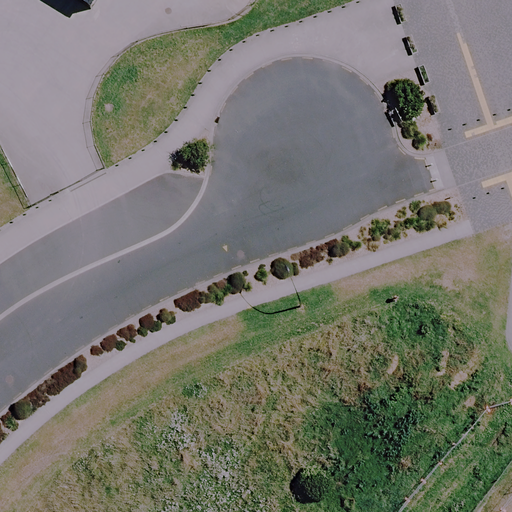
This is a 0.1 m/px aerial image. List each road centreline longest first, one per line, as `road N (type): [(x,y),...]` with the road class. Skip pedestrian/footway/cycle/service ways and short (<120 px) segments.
road 1 (residential): [(0,363),(110,283),(207,242),(304,147)]
road 2 (residential): [(304,147),(433,173),(511,150)]
